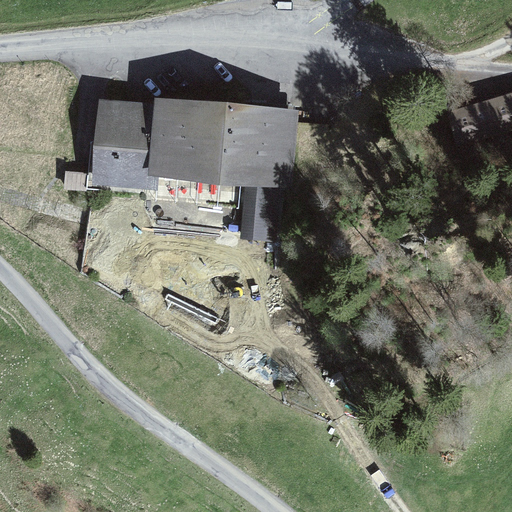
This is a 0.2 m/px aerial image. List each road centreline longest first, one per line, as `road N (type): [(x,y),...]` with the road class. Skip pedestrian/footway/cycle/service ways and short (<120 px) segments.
road 1 (unclassified): [(0,267),(106,382),(277,511)]
road 2 (track): [(0,48),(207,37),(284,44)]
road 3 (track): [(284,44),(511,70)]
